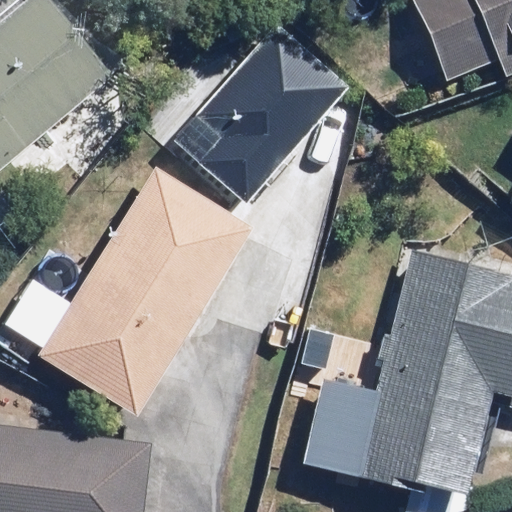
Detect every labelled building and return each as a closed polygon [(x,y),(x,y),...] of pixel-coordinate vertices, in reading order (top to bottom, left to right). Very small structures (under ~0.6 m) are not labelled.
[(0,175),(119,78),(55,0),(18,0),(0,15),(0,175)] [(506,78),(511,75),(511,0),(415,0),(449,81),(498,61),(506,78)] [(356,80),(273,8),(173,124),(256,196),(356,80)] [(253,229),(155,171),(46,356),(144,414),(253,229)] [(390,349),(336,337),(327,379),(308,463),(473,498),(495,394),(511,397),(511,274),(411,252),(391,341),(390,349)] [(0,511),(145,511),(154,441),(0,424),(0,511)]
